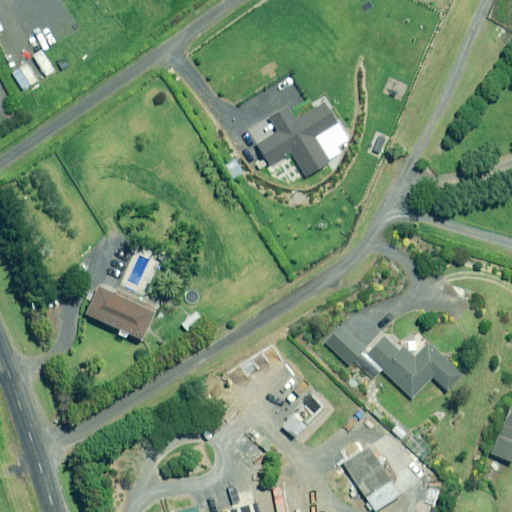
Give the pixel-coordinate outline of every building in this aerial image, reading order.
[(295,120),(286,105),(252,126),(262,141),(257,144),(270,164),(290,152),(305,176),(329,162),(314,137),(337,123),(324,102),(295,120)] [(153,312),(97,287),(85,314),(119,330),(117,334),(125,338),(127,334),(140,340),(153,312)] [(363,353),(367,348),(340,326),(325,344),(352,366),(354,363),(371,379),(380,370),(411,398),(431,376),(447,391),(462,374),(427,342),(413,357),(401,345),(397,349),(383,336),(369,350),(366,355),(363,353)] [(511,461),(511,408),(491,454),(511,462),(511,461)] [(390,481),(367,447),(342,463),(365,498),(390,481)] [(307,511),(303,490),(286,493),(290,511),(307,511)] [(197,511),(193,494),(163,501),(165,511),(197,511)] [(259,511),(257,502),(225,511),(259,511)]
